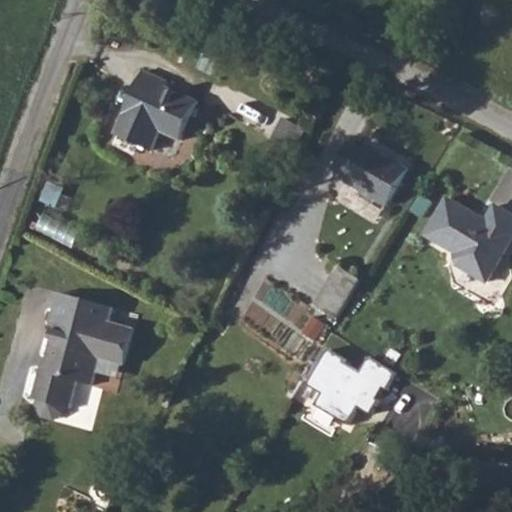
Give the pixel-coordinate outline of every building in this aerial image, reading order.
[(203,100),(168,85),(171,79),(149,69),(121,130),(157,146),(166,125),(187,135),(203,100)] [(412,168),(370,145),(366,153),(351,145),(337,171),(350,178),(347,183),(390,207),(412,168)] [(511,240),(511,215),(498,208),(487,228),(474,221),(477,215),(450,201),(429,238),(461,255),(456,265),(489,283),(511,240)] [(48,214),(41,228),(74,245),(82,231),(48,214)] [(322,304),(343,318),(367,280),(345,267),(322,304)] [(67,294),(62,293),(53,326),(58,327),(67,294)] [(43,416),(55,420),(66,414),(67,408),(72,409),(80,381),(94,385),(102,359),(126,366),(136,329),(112,323),(116,308),(67,294),(58,327),(49,360),(51,360),(49,369),(44,368),(35,399),(39,400),(38,406),(43,416)] [(330,355),(308,391),(323,399),(316,411),(348,431),(359,412),(371,420),(380,405),(378,404),(384,393),(388,395),(398,379),(371,363),(361,378),(345,368),(347,366),(330,355)]
